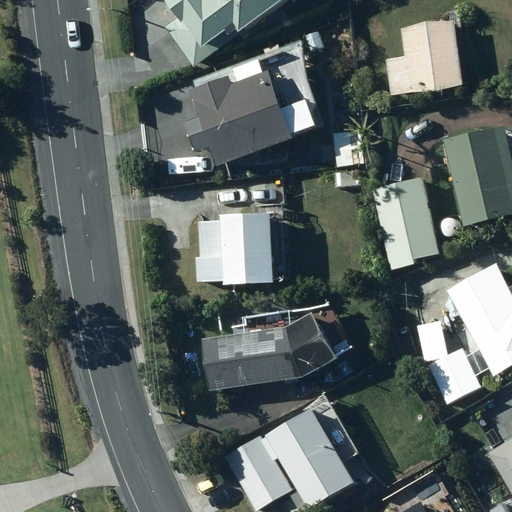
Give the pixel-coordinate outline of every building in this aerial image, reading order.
[(172,0),(182,13),(166,24),(193,64),(244,28),(246,32),(292,0),(172,0)] [(410,59),(391,62),(395,96),(470,87),(462,24),(407,31),(410,59)] [(310,37),(316,53),(327,48),(321,33),(310,37)] [(261,57),(236,67),(241,80),(234,83),(231,74),(195,87),(204,113),(205,116),(188,122),(188,123),(194,139),(198,150),(215,144),(220,158),(226,156),(230,154),(297,130),(316,123),(307,98),(284,106),(271,70),(266,71),(261,57)] [(451,145),(471,229),(511,218),(511,134),(511,130),(451,145)] [(344,161),(348,161),(361,160),(360,143),(359,139),(342,140),(344,161)] [(364,173),(342,175),(344,189),(365,186),(364,173)] [(427,181),(377,193),(396,271),(421,265),(420,263),(445,257),(427,181)] [(281,218),(230,220),(230,222),(202,223),(204,286),(233,285),(233,289),(284,287),(281,218)] [(459,291),(500,379),(511,373),(511,270),(510,267),(459,291)] [(255,337),(210,343),(216,394),(313,382),(347,363),(323,318),(306,327),(304,313),(253,320),(255,337)] [(486,388),(468,350),(452,358),(446,323),(422,327),(429,364),(432,363),(451,405),(486,388)] [(322,413),(275,441),(316,511),(319,511),(364,487),(322,413)] [(266,438),(230,459),(260,511),(262,511),(297,492),(266,438)] [(511,444),(493,455),(511,489),(511,444)]
